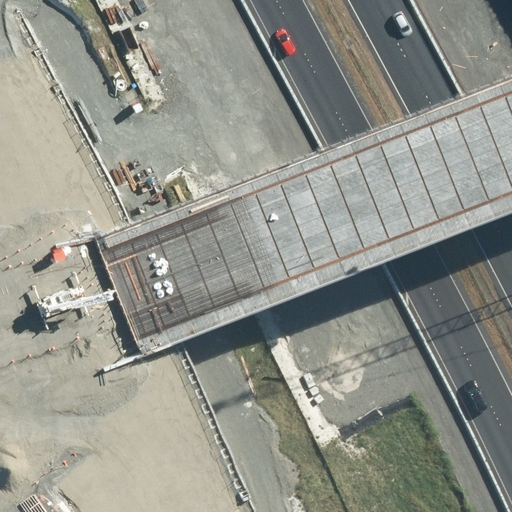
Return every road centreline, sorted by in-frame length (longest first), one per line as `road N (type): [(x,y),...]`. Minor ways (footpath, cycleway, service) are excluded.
road 1 (motorway): [(511,453),(276,0)]
road 2 (tertiary): [(118,297),(511,147)]
road 3 (motorway): [(375,0),(511,256)]
road 4 (tertiary): [(118,297),(0,337)]
